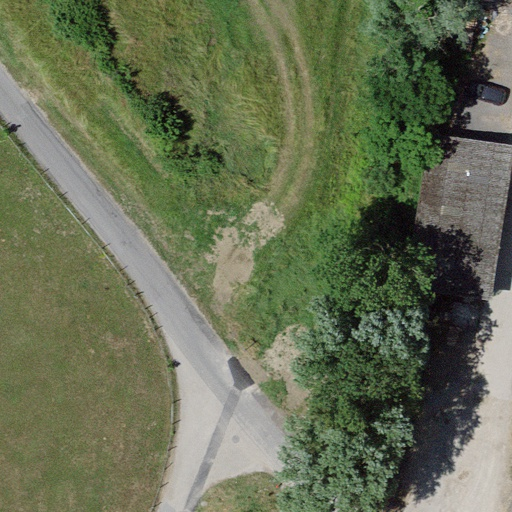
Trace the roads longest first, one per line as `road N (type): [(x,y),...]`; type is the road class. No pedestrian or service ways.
road 1 (residential): [(0,87),(232,384)]
road 2 (residential): [(232,384),(338,511)]
road 3 (residential): [(232,384),(180,511)]
